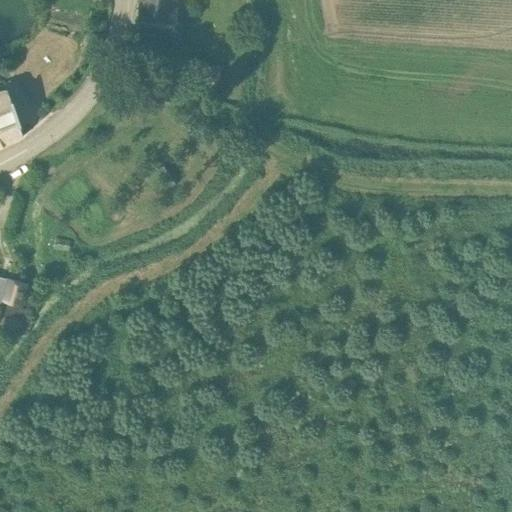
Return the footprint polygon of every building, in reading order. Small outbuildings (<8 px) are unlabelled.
[(139,0),(135,32),(169,36),(173,0),(139,0)] [(196,61),(190,86),(215,91),(220,66),(196,61)] [(0,146),(23,137),(6,88),(0,90),(0,146)] [(169,161),(157,168),(168,187),(181,180),(169,161)] [(28,284),(9,279),(3,302),(22,307),(28,284)]
